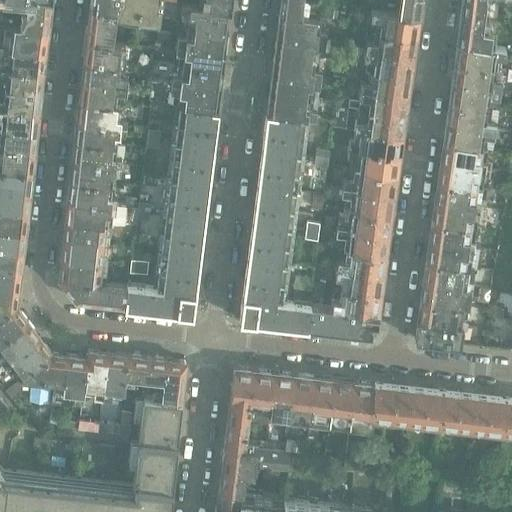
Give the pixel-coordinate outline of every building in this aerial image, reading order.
[(90,0),(86,36),(112,39),(116,8),(116,0),(90,0)] [(116,0),(116,8),(137,10),(138,0),(116,0)] [(138,0),(137,10),(159,13),(160,0),(138,0)] [(200,0),(200,4),(231,8),(231,0),(200,0)] [(280,0),(279,10),(307,14),(308,0),(280,0)] [(401,0),(400,12),(420,15),(422,0),(401,0)] [(462,0),(461,16),(482,19),(485,0),(462,0)] [(20,24),(48,27),(48,23),(50,3),(32,1),(31,7),(25,7),(22,9),(20,24)] [(187,23),(228,28),(231,8),(200,4),(181,2),(180,11),(189,12),(187,23)] [(375,29),(417,35),(420,15),(400,12),(371,8),(370,18),(377,19),(375,29)] [(279,10),(276,29),(326,36),(327,28),(319,27),(320,16),(307,14),(279,10)] [(461,16),(458,39),(488,44),(491,28),(487,28),(488,20),(482,19),(461,16)] [(5,43),(6,43),(45,48),(48,27),(20,24),(15,23),(14,30),(6,29),(5,43)] [(176,41),(226,47),(228,28),(187,23),(185,33),(178,32),(176,41)] [(274,49),(315,55),(316,44),(325,45),(326,36),(276,29),(274,49)] [(417,35),(375,29),(374,40),(367,39),(365,49),(415,55),(417,35)] [(84,57),(124,62),(126,53),(123,53),(124,40),(112,39),(86,36),(84,57)] [(455,60),(496,66),(498,54),(505,55),(506,47),(488,44),(458,39),(455,60)] [(182,62),(223,67),(226,47),(176,41),(175,50),(184,51),(182,62)] [(0,63),(42,68),(43,62),(45,48),(6,43),(6,47),(0,46),(0,63)] [(271,69),(321,76),(321,68),(313,67),(315,55),(274,49),(271,69)] [(371,58),(370,68),(412,74),(415,55),(365,49),(364,57),(371,58)] [(84,57),(82,77),(127,82),(128,74),(123,74),(124,62),(84,57)] [(452,79),(500,86),(501,78),(495,77),(496,66),(455,60),(452,79)] [(173,72),(172,81),(221,87),(223,67),(182,62),(181,73),(173,72)] [(2,84),(40,89),(42,68),(0,63),(0,85),(2,86),(2,84)] [(360,87),(409,93),(412,74),(370,68),(368,79),(361,78),(360,87)] [(269,89),(310,95),(311,84),(319,85),(321,76),(271,69),(269,89)] [(79,97),(119,102),(121,90),(126,91),(127,82),(82,77),(79,97)] [(452,79),(449,99),(490,105),(492,94),(499,95),(500,86),(452,79)] [(176,102),(179,102),(218,107),(221,87),(172,81),(171,89),(178,90),(176,102)] [(0,103),(38,108),(39,102),(40,89),(2,84),(2,86),(0,85),(0,103)] [(364,108),(406,114),(409,93),(360,87),(359,96),(366,97),(364,108)] [(266,111),(306,116),(315,117),(316,108),(308,107),(310,95),(269,89),(266,111)] [(77,117),(125,123),(126,116),(120,115),(121,102),(119,102),(79,97),(77,117)] [(449,99),(446,120),(494,127),(495,119),(488,118),(490,105),(449,99)] [(177,121),(216,126),(218,107),(179,102),(177,121)] [(0,103),(0,123),(36,128),(37,119),(38,108),(0,103)] [(406,114),(364,108),(363,119),(355,119),(354,127),(362,127),(404,133),(406,114)] [(257,185),(262,148),(266,111),(255,197),(240,318),(308,326),(279,323),(282,299),(243,295),(248,258),(252,221),(257,185)] [(266,111),(262,148),(301,153),(306,116),(266,111)] [(77,117),(75,137),(117,142),(118,130),(124,131),(125,123),(77,117)] [(443,140),(488,146),(484,146),(486,134),(493,135),(494,127),(446,120),(443,140)] [(175,139),(213,144),(216,126),(177,121),(175,139)] [(0,144),(34,148),(36,128),(0,123),(0,144)] [(349,147),(401,154),(404,133),(362,127),(360,139),(351,138),(349,147)] [(147,136),(160,138),(161,131),(148,129),(147,136)] [(75,137),(72,157),(120,163),(121,155),(115,154),(117,142),(75,137)] [(170,181),(208,186),(213,144),(175,139),(170,181)] [(441,159),(491,167),(492,159),(486,158),(488,146),(443,140),(441,159)] [(0,164),(32,168),(34,148),(0,144),(0,164)] [(315,157),(328,159),(330,149),(317,147),(315,157)] [(357,157),(356,169),(398,174),(401,154),(349,147),(348,155),(357,157)] [(301,153),(262,148),(257,185),(296,190),(301,153)] [(70,177),(112,182),(113,171),(119,171),(120,163),(72,157),(70,177)] [(328,159),(315,157),(314,165),(327,167),(328,159)] [(441,159),(438,179),(482,185),(484,174),(489,175),(491,167),(441,159)] [(0,184),(30,188),(32,168),(0,164),(0,184)] [(398,174),(356,169),(355,179),(345,178),(344,187),(395,193),(398,174)] [(70,177),(68,196),(116,202),(117,194),(111,194),(112,182),(70,177)] [(438,179),(435,199),(485,206),(486,199),(480,198),(482,185),(438,179)] [(170,181),(165,223),(203,228),(208,186),(170,181)] [(0,204),(28,208),(30,188),(0,184),(0,204)] [(252,221),(291,226),(296,190),(257,185),(252,221)] [(395,193),(344,187),(343,195),(352,196),(350,208),(392,213),(395,193)] [(68,196),(65,217),(107,222),(109,211),(115,211),(116,202),(68,196)] [(432,218),(476,224),(478,213),(484,214),(485,206),(435,199),(432,218)] [(137,211),(150,213),(151,204),(139,202),(137,211)] [(0,224),(25,228),(28,208),(0,204),(0,224)] [(338,226),(389,233),(392,213),(350,208),(349,219),(339,218),(338,226)] [(150,213),(137,211),(136,219),(149,221),(150,213)] [(107,222),(65,217),(63,236),(109,242),(111,222),(107,222)] [(432,218),(429,238),(477,245),(478,237),(474,237),(476,224),(432,218)] [(291,226),(252,221),(248,258),(287,263),(291,226)] [(305,229),(319,231),(320,222),(306,221),(305,229)] [(160,265),(198,270),(203,228),(165,223),(160,265)] [(0,244),(23,248),(25,228),(0,224),(0,244)] [(347,248),(387,253),(389,233),(338,226),(337,235),(346,236),(344,247),(347,248)] [(319,231),(305,229),(305,238),(318,240),(319,231)] [(61,257),(107,262),(109,242),(63,236),(61,257)] [(426,258),(470,265),(472,253),(476,254),(477,245),(429,238),(426,258)] [(0,265),(21,268),(23,248),(0,244),(0,265)] [(338,258),(337,267),(384,274),(387,253),(347,248),(346,259),(338,258)] [(59,278),(63,278),(104,282),(107,262),(61,257),(59,278)] [(287,263),(248,258),(243,295),(282,299),(287,263)] [(424,279),(471,286),(472,278),(466,277),(468,266),(470,266),(470,265),(426,258),(424,279)] [(129,273),(147,274),(148,261),(130,260),(129,273)] [(0,287),(18,290),(21,268),(0,265),(0,287)] [(160,265),(157,288),(155,308),(193,313),(198,270),(160,265)] [(384,274),(337,267),(336,275),(343,276),(342,288),(381,293),(384,274)] [(293,288),(311,291),(313,278),(296,275),(293,288)] [(104,282),(63,278),(62,282),(72,295),(76,295),(76,299),(125,305),(127,284),(104,282)] [(421,298),(462,304),(464,293),(470,294),(471,286),(424,279),(421,298)] [(157,288),(127,284),(125,305),(155,308),(157,288)] [(313,285),(311,303),(308,326),(375,334),(378,313),(331,306),(322,305),(324,286),(313,285)] [(0,315),(16,303),(17,297),(18,290),(0,287),(0,315)] [(331,306),(378,313),(381,293),(342,288),(341,299),(332,298),(331,306)] [(421,298),(418,318),(463,325),(466,325),(467,317),(461,316),(462,304),(421,298)] [(279,323),(308,326),(311,303),(282,299),(279,323)] [(0,340),(28,320),(16,304),(16,303),(0,315),(0,340)] [(463,325),(418,318),(415,338),(460,343),(463,325)] [(28,320),(0,340),(0,348),(3,353),(1,355),(6,361),(40,336),(28,320)] [(13,366),(20,375),(52,351),(40,336),(6,361),(10,368),(13,366)] [(87,349),(86,356),(83,387),(96,389),(95,393),(103,394),(108,351),(87,349)] [(52,351),(20,375),(24,380),(55,384),(54,394),(51,393),(51,404),(61,405),(62,392),(63,393),(68,353),(52,352),(52,351)] [(128,353),(108,351),(103,394),(111,395),(112,391),(124,392),(126,379),(128,353)] [(68,353),(63,393),(74,394),(73,398),(82,399),(83,387),(86,356),(79,355),(68,353)] [(164,378),(166,357),(128,353),(126,379),(133,380),(134,375),(164,378)] [(153,396),(181,400),(186,362),(184,359),(166,357),(164,378),(163,387),(154,386),(153,396)] [(229,410),(251,413),(257,368),(234,365),(229,410)] [(251,413),(271,416),(276,370),(257,368),(251,413)] [(271,416),(291,418),(297,373),(276,370),(271,416)] [(297,373),(291,418),(310,420),(316,375),(297,373)] [(310,420),(330,422),(335,377),(316,375),(310,420)] [(335,377),(330,422),(350,425),(355,380),(335,377)] [(7,388),(14,397),(23,390),(20,386),(23,384),(19,379),(7,388)] [(374,382),(355,380),(350,425),(369,427),(371,413),(374,382)] [(411,386),(374,382),(371,413),(408,418),(411,386)] [(411,386),(408,418),(471,425),(475,394),(411,386)] [(511,397),(475,394),(471,425),(511,429),(511,397)] [(181,400),(153,396),(146,396),(141,442),(176,446),(181,400)] [(0,511),(133,511),(136,489),(2,474),(0,471),(0,416),(8,410),(0,399),(0,511)] [(251,413),(229,410),(225,442),(253,446),(254,438),(248,437),(251,413)] [(78,427),(99,429),(100,423),(79,421),(79,422),(78,427)] [(119,435),(129,435),(130,424),(121,423),(120,431),(119,435)] [(33,446),(41,447),(42,438),(34,437),(33,446)] [(42,438),(41,447),(50,448),(51,439),(42,438)] [(136,489),(171,493),(176,446),(141,442),(136,489)] [(221,467),(246,470),(259,471),(262,447),(253,446),(225,442),(221,467)] [(97,454),(105,455),(106,445),(98,445),(97,454)] [(106,445),(105,455),(114,456),(115,446),(106,445)] [(342,470),(355,471),(356,460),(344,459),(342,470)] [(356,460),(355,471),(364,472),(365,461),(356,460)] [(246,470),(221,467),(217,501),(240,503),(241,491),(244,492),(246,470)] [(136,489),(133,511),(168,511),(171,493),(136,489)] [(239,511),(262,511),(264,494),(244,492),(241,491),(240,503),(239,511)] [(262,511),(284,511),(286,497),(264,494),(262,511)] [(286,497),(284,511),(306,511),(308,499),(286,497)] [(328,511),(329,502),(308,499),(306,511),(328,511)] [(239,511),(240,503),(217,501),(216,511),(239,511)] [(329,502),(328,511),(350,511),(352,505),(329,502)]
